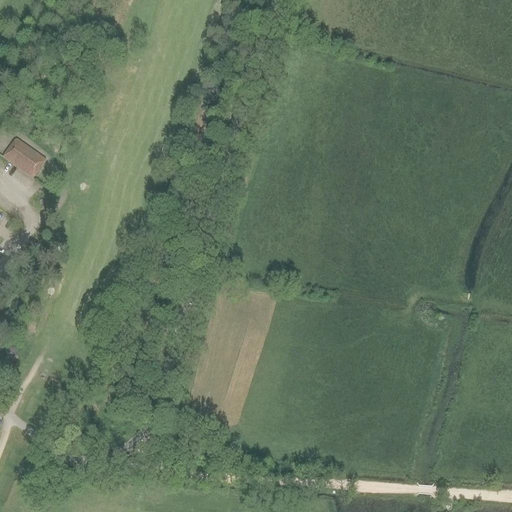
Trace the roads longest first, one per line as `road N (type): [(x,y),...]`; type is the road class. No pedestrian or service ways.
road 1 (unclassified): [(0,406),(79,458),(102,457),(146,433),(278,0)]
road 2 (track): [(511,498),(166,471),(150,456),(146,433)]
